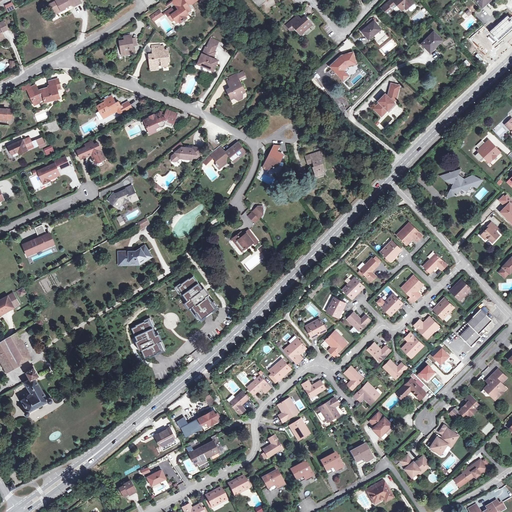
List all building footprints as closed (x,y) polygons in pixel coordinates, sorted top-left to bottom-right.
[(55,0),(56,0),(46,5),(49,9),(52,13),(56,11),(57,13),(65,9),(64,7),(69,5),(73,7),(76,5),(73,0),(55,0)] [(173,0),(172,1),(178,9),(174,12),(172,8),(166,12),(171,19),(173,17),(174,19),(177,22),(179,21),(179,22),(182,20),(182,21),(184,20),(184,19),(186,18),(185,16),(188,14),(187,12),(185,10),(189,7),(187,5),(194,0),(173,0)] [(390,0),(384,5),(384,6),(382,8),(387,14),(392,10),(389,7),(394,3),(400,9),(404,5),(407,8),(414,2),(411,0),(390,0)] [(8,11),(15,8),(11,2),(5,5),(8,11)] [(162,14),(159,10),(151,16),(154,20),(162,14)] [(511,31),(511,16),(509,13),(488,32),(498,43),(511,31)] [(297,16),(286,25),(291,31),(295,28),(300,34),(311,24),(304,17),(300,20),(297,16)] [(380,28),(374,22),(362,32),(368,39),(373,35),(372,35),(380,28)] [(385,35),(380,28),(372,35),(373,35),(374,37),(378,42),(385,35)] [(441,40),(433,32),(421,44),(424,48),(426,46),(431,51),(441,40)] [(469,41),(480,54),(489,47),(477,33),(469,41)] [(124,40),(119,41),(121,56),(133,54),(132,46),(131,39),(131,37),(124,38),(124,40)] [(450,50),(456,45),(452,41),(447,46),(450,50)] [(209,42),(206,48),(213,51),(216,46),(209,42)] [(151,59),(151,55),(153,55),(152,50),(151,50),(145,46),(142,51),(148,56),(149,56),(149,59),(151,59)] [(153,55),(151,55),(151,59),(149,59),(150,64),(151,64),(151,69),(154,69),(154,68),(158,68),(157,66),(161,66),(161,67),(167,66),(166,61),(168,60),(167,51),(163,51),(163,47),(160,47),(160,46),(152,47),(152,50),(153,55)] [(202,54),(201,54),(197,64),(213,71),(218,60),(213,58),(215,52),(213,51),(206,48),(205,47),(202,54)] [(352,52),(341,56),(330,67),(342,80),(347,75),(342,70),(347,66),(355,63),(352,52)] [(234,87),(231,88),(227,90),(232,100),(238,97),(241,95),(246,92),(240,80),(238,76),(228,82),(230,85),(232,84),(234,87)] [(29,91),(28,92),(34,105),(44,100),(45,102),(56,99),(55,94),(58,93),(57,89),(60,88),(59,83),(49,85),(48,86),(48,88),(41,89),(38,91),(35,85),(27,88),(29,91)] [(398,90),(390,88),(388,95),(387,96),(385,94),(381,99),(380,99),(379,101),(378,101),(379,103),(373,109),(379,114),(380,112),(383,115),(387,110),(394,103),(393,102),(396,99),(398,90)] [(104,102),(97,106),(102,115),(107,113),(108,115),(117,110),(119,114),(124,111),(125,113),(132,109),(128,101),(121,105),(120,106),(117,101),(114,103),(113,102),(114,101),(111,96),(103,101),(104,102)] [(394,103),(387,110),(390,113),(397,106),(394,103)] [(145,119),(145,121),(141,122),(143,127),(146,127),(147,129),(147,131),(148,133),(149,134),(157,126),(158,127),(160,127),(161,127),(162,127),(163,126),(171,129),(175,119),(173,118),(167,116),(164,115),(163,119),(160,118),(161,115),(159,115),(156,115),(154,115),(153,116),(155,120),(151,122),(149,117),(145,119)] [(29,136),(22,139),(7,146),(11,154),(18,150),(20,154),(27,150),(34,147),(31,141),(29,136)] [(42,136),(35,139),(38,145),(39,147),(45,145),(42,136)] [(500,152),(496,147),(495,148),(493,146),(494,145),(489,140),(477,150),(489,163),(500,152)] [(175,152),(171,156),(171,158),(173,160),(175,161),(179,157),(181,157),(182,156),(187,157),(188,158),(190,158),(192,157),(196,157),(199,155),(200,147),(193,146),(191,148),(189,148),(187,149),(184,149),(183,147),(181,147),(182,144),(179,141),(172,148),(175,152)] [(87,147),(78,151),(81,158),(88,155),(89,156),(91,155),(91,154),(93,157),(92,157),(95,164),(105,159),(98,143),(94,145),(90,147),(90,148),(88,149),(87,147)] [(245,152),(238,143),(224,155),(221,151),(213,157),(216,161),(215,165),(218,169),(223,165),(223,162),(226,162),(227,157),(229,156),(233,161),(245,152)] [(46,155),(55,152),(52,145),(44,148),(46,155)] [(272,147),(273,150),(268,159),(265,160),(262,167),(267,170),(273,168),(275,164),(277,165),(283,155),(277,152),(280,146),(273,145),(272,147)] [(218,147),(215,149),(210,153),(213,157),(221,151),(218,147)] [(319,152),(305,156),(308,164),(313,162),(314,167),(313,167),(316,176),(323,174),(321,170),(324,169),(322,164),(323,164),(319,152)] [(55,164),(38,171),(39,173),(44,183),(50,181),(49,177),(54,175),(57,176),(60,175),(57,168),(60,166),(61,169),(69,165),(66,157),(54,162),(55,164)] [(416,169),(410,174),(415,180),(421,175),(425,171),(420,166),(416,169)] [(447,181),(448,181),(453,183),(447,196),(457,193),(460,187),(467,190),(470,183),(477,187),(481,179),(474,175),(464,178),(457,176),(461,169),(440,176),(447,181)] [(157,183),(153,187),(159,193),(163,189),(157,183)] [(138,199),(132,186),(125,189),(125,190),(121,192),(122,193),(116,196),(116,197),(114,200),(110,197),(109,199),(110,202),(117,206),(119,203),(121,205),(122,203),(130,200),(132,202),(138,199)] [(511,223),(511,205),(509,203),(500,212),(499,213),(511,224),(511,223)] [(255,209),(252,211),(259,219),(263,216),(263,213),(260,214),(255,209)] [(252,212),(248,216),(254,223),(259,219),(252,212)] [(146,217),(140,221),(143,227),(149,223),(146,217)] [(486,237),(492,242),(498,234),(495,231),(497,228),(490,222),(487,225),(488,226),(480,235),(484,239),(486,237)] [(404,231),(398,238),(406,246),(413,239),(416,242),(422,236),(408,223),(402,230),(404,231)] [(32,240),(25,244),(28,252),(35,249),(34,246),(38,244),(40,249),(50,245),(49,243),(46,237),(45,235),(47,234),(42,224),(35,227),(39,237),(38,238),(37,237),(35,238),(35,240),(32,242),(32,240)] [(243,235),(241,232),(232,239),(238,246),(241,251),(245,249),(253,242),(254,244),(257,241),(248,230),(245,232),(246,233),(243,235)] [(396,236),(398,238),(404,231),(402,230),(396,236)] [(380,252),(388,261),(396,254),(400,250),(391,241),(380,252)] [(40,249),(38,244),(34,246),(35,249),(28,252),(29,254),(40,249)] [(128,251),(121,252),(121,264),(139,264),(151,256),(144,245),(135,251),(132,251),(128,251)] [(263,247),(259,250),(265,257),(266,256),(266,257),(268,256),(267,255),(269,254),(263,247)] [(429,274),(436,267),(441,271),(446,266),(434,255),(422,267),(429,274)] [(511,269),(511,255),(502,266),(503,267),(498,272),(503,277),(508,272),(509,273),(511,269)] [(377,264),(372,259),(371,258),(359,271),(370,282),(375,277),(371,272),(378,265),(377,264)] [(189,278),(174,288),(197,321),(215,309),(211,303),(212,302),(207,295),(206,296),(204,293),(205,292),(193,276),(189,278)] [(355,294),(363,287),(354,278),(341,290),(351,300),(356,295),(355,294)] [(400,288),(410,298),(413,301),(414,302),(420,296),(416,292),(423,286),(415,278),(409,283),(407,281),(400,288)] [(454,288),(453,287),(449,291),(459,301),(470,289),(461,281),(454,288)] [(22,287),(17,290),(20,296),(25,293),(22,287)] [(355,294),(356,295),(364,287),(363,287),(355,294)] [(13,293),(7,296),(11,301),(14,307),(19,304),(13,293)] [(376,303),(380,306),(390,316),(402,304),(393,295),(386,302),(385,301),(384,302),(380,298),(376,303)] [(0,314),(5,312),(2,307),(11,301),(7,296),(0,299),(0,314)] [(326,312),(337,318),(342,309),(345,304),(333,298),(326,312)] [(437,306),(436,305),(432,310),(442,319),(453,308),(444,299),(437,306)] [(11,301),(2,307),(5,312),(14,307),(11,301)] [(470,325),(460,336),(471,347),(483,334),(481,332),(492,320),(481,309),(467,323),(470,325)] [(358,331),(370,320),(364,315),(360,320),(353,312),(346,319),(358,331)] [(431,331),(437,325),(429,317),(422,323),(419,320),(413,326),(426,339),(433,332),(431,331)] [(134,326),(130,329),(135,341),(137,341),(140,350),(139,350),(143,358),(164,349),(150,318),(134,326)] [(316,335),(325,330),(319,319),(304,326),(311,339),(317,336),(316,335)] [(30,357),(17,333),(0,342),(0,360),(6,371),(30,357)] [(339,339),(333,333),(325,341),(331,348),(328,351),(333,357),(347,344),(341,337),(339,339)] [(401,348),(409,357),(415,351),(417,352),(423,346),(409,333),(403,339),(407,342),(401,348)] [(288,342),(290,344),(283,350),(296,364),(302,359),(299,355),(305,349),(298,340),(295,336),(288,342)] [(458,341),(456,343),(461,349),(464,346),(458,341)] [(379,362),(390,351),(385,346),(381,350),(374,343),(367,350),(379,362)] [(433,358),(416,376),(411,372),(409,374),(423,388),(425,385),(430,390),(451,368),(436,353),(432,357),(433,358)] [(268,371),(271,374),(277,381),(285,374),(286,375),(291,370),(282,359),(268,371)] [(395,380),(406,368),(401,363),(397,367),(390,360),(382,367),(395,380)] [(32,394),(30,394),(29,395),(28,396),(21,400),(27,410),(26,410),(25,410),(25,411),(24,412),(24,413),(25,414),(25,415),(26,415),(27,415),(28,415),(29,414),(29,413),(29,412),(46,399),(46,401),(47,401),(47,402),(48,402),(49,402),(50,402),(51,401),(52,400),(52,399),(51,398),(50,397),(49,397),(48,397),(47,398),(34,378),(38,375),(33,368),(33,366),(25,370),(30,379),(24,383),(32,394)] [(351,381),(346,385),(351,390),(363,379),(350,367),(343,374),(351,381)] [(489,383),(484,388),(488,391),(492,395),(495,392),(499,395),(506,387),(501,382),(499,380),(505,374),(498,368),(490,377),(493,379),(489,383)] [(277,381),(271,374),(268,377),(275,384),(278,381),(277,381)] [(499,380),(501,382),(507,376),(505,374),(499,380)] [(253,395),(260,388),(265,393),(270,388),(260,376),(246,388),(253,395)] [(412,379),(398,392),(404,398),(411,391),(420,399),(426,393),(412,379)] [(309,398),(324,389),(319,381),(311,386),(307,381),(301,385),(309,398)] [(359,402),(363,398),(370,405),(379,395),(367,383),(354,396),(359,402)] [(436,384),(430,390),(432,392),(439,386),(436,384)] [(239,415),(244,410),(240,405),(248,399),(242,392),(228,403),(239,415)] [(210,394),(204,397),(210,407),(215,404),(210,394)] [(462,409),(460,411),(465,417),(469,413),(471,415),(476,409),(475,408),(479,403),(470,395),(466,399),(468,402),(467,402),(469,404),(468,404),(467,404),(466,404),(466,405),(466,406),(466,407),(464,406),(461,408),(462,409)] [(327,423),(339,415),(334,408),(338,405),(334,398),(317,408),(327,423)] [(291,407),(287,400),(277,406),(281,414),(277,416),(281,423),(298,413),(293,406),(291,407)] [(218,405),(216,406),(222,419),(224,418),(218,405)] [(458,412),(460,411),(455,407),(450,412),(455,418),(459,413),(458,412)] [(189,424),(182,427),(186,436),(203,427),(205,429),(219,422),(213,411),(189,424)] [(379,412),(370,421),(375,427),(378,429),(376,431),(381,436),(392,425),(379,412)] [(182,427),(189,424),(184,416),(176,422),(180,428),(182,427)] [(300,419),(290,426),(295,434),(294,435),(297,441),(309,434),(300,419)] [(442,424),(437,433),(441,436),(446,427),(442,424)] [(170,427),(154,435),(160,446),(175,438),(170,427)] [(203,427),(186,436),(190,443),(197,439),(207,434),(205,429),(203,427)] [(439,441),(434,437),(430,444),(429,445),(430,446),(429,448),(440,455),(446,445),(450,448),(455,441),(453,439),(455,435),(446,429),(440,439),(439,441)] [(262,450),(264,453),(267,458),(282,449),(274,436),(268,439),(271,444),(262,450)] [(190,453),(195,463),(199,471),(211,465),(207,457),(218,452),(213,441),(198,448),(193,451),(190,453)] [(351,451),(356,461),(365,457),(367,461),(373,458),(365,444),(351,451)] [(321,461),(326,470),(335,465),(337,469),(342,466),(335,453),(321,461)] [(415,462),(414,461),(407,453),(401,459),(407,466),(405,467),(412,475),(417,471),(420,468),(423,471),(428,466),(427,465),(430,462),(423,454),(417,460),(417,461),(415,462)] [(365,457),(356,461),(358,465),(367,461),(365,457)] [(478,462),(477,461),(464,471),(470,479),(475,475),(476,476),(477,476),(478,476),(479,476),(479,475),(480,475),(481,474),(480,473),(484,470),(485,471),(489,468),(483,461),(482,459),(478,462)] [(483,461),(489,468),(492,466),(486,459),(483,461)] [(291,469),(296,479),(305,474),(307,478),(312,475),(305,461),(291,469)] [(335,465),(326,470),(328,474),(337,469),(335,465)] [(143,475),(151,472),(149,467),(141,470),(143,475)] [(147,477),(151,484),(159,480),(159,482),(166,478),(161,470),(147,477)] [(262,478),(267,488),(276,483),(278,487),(284,484),(276,470),(262,478)] [(305,474),(296,479),(298,483),(307,478),(305,474)] [(237,480),(228,485),(234,496),(249,488),(243,476),(237,479),(237,480)] [(125,485),(119,488),(124,495),(130,492),(131,494),(136,491),(130,481),(124,484),(125,485)] [(14,483),(8,486),(11,491),(17,488),(14,483)] [(276,483),(267,488),(269,492),(278,487),(276,483)] [(384,498),(391,494),(384,483),(368,492),(374,504),(384,498)] [(214,492),(205,497),(211,508),(227,500),(220,487),(214,491),(214,492)] [(468,509),(469,511),(496,511),(499,510),(500,511),(505,509),(501,502),(499,503),(497,500),(485,507),(487,509),(482,511),(480,511),(479,510),(478,507),(473,510),(471,507),(468,509)]
